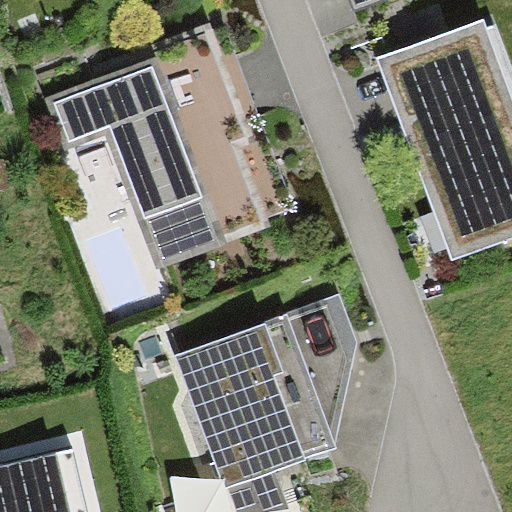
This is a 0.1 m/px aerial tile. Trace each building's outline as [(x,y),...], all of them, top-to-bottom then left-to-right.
[(346,0),(353,16),(396,0),(346,0)] [(511,97),(486,24),(383,60),(455,263),(511,243),(511,97)] [(209,26),(51,86),(71,147),(118,130),(167,266),(298,214),(267,125),(248,133),(209,26)] [(280,328),(176,362),(227,511),(288,511),(279,485),(310,474),(305,461),(333,452),(357,353),(339,301),(278,321),(280,328)] [(68,442),(0,457),(0,511),(75,511),(84,510),(68,442)]
